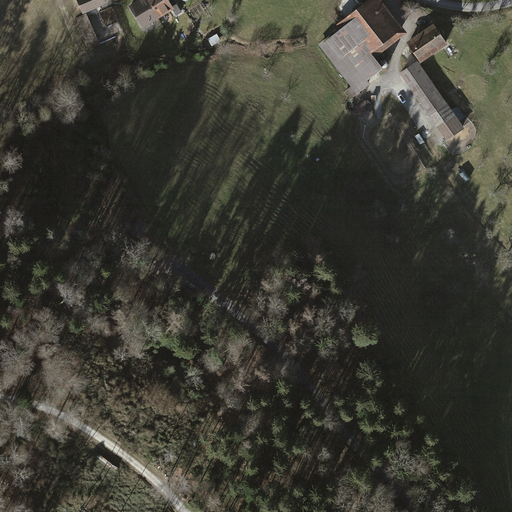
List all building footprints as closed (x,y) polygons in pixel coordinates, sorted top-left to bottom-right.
[(104,0),(76,0),(83,14),(106,4),(104,0)] [(138,0),(129,6),(143,28),(173,10),(174,9),(172,7),(169,1),(168,0),(138,0)] [(382,0),(369,0),(337,25),(341,30),(327,40),(326,39),(318,45),(351,87),(345,91),(351,99),(371,84),(368,81),(384,68),(375,58),(408,33),(382,0)] [(177,4),(172,7),(174,9),(173,10),(177,16),(182,12),(177,4)] [(86,14),(76,19),(90,50),(101,45),(86,14)] [(433,24),(406,43),(420,63),(447,45),(433,24)] [(217,34),(208,39),(212,46),(221,41),(217,34)] [(417,61),(399,73),(446,141),(464,129),(417,61)] [(142,237),(147,226),(139,222),(133,232),(142,237)]
